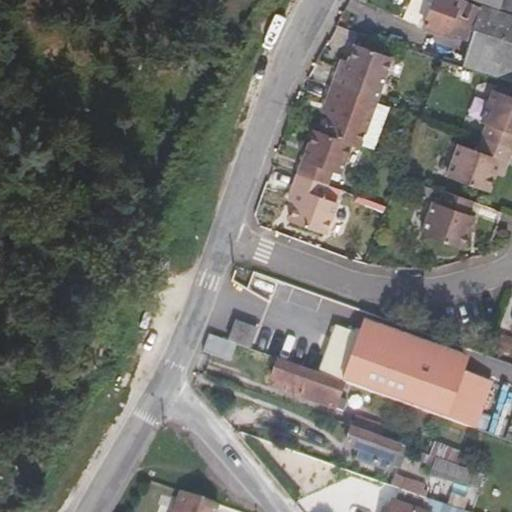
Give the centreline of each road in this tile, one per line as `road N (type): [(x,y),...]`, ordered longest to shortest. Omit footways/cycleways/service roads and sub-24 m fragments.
road 1 (residential): [(221,232),(392,292),(511,263)]
road 2 (residential): [(315,0),(221,232)]
road 3 (residential): [(274,511),(162,377)]
road 4 (residential): [(221,232),(162,377)]
road 5 (residential): [(162,377),(88,511)]
